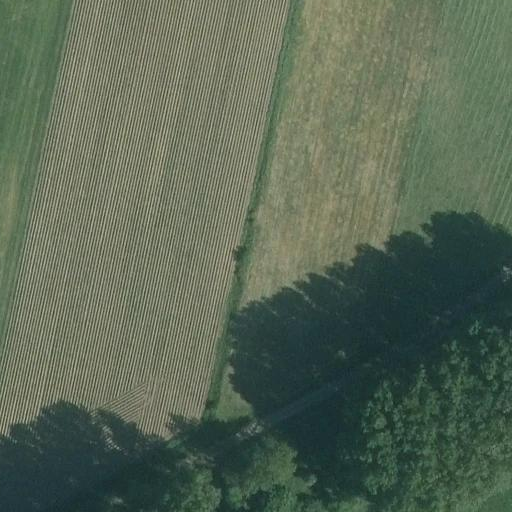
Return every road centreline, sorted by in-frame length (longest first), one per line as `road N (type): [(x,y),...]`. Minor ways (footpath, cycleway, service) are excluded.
road 1 (unclassified): [(104,511),(434,326),(511,270)]
road 2 (track): [(0,303),(60,0)]
